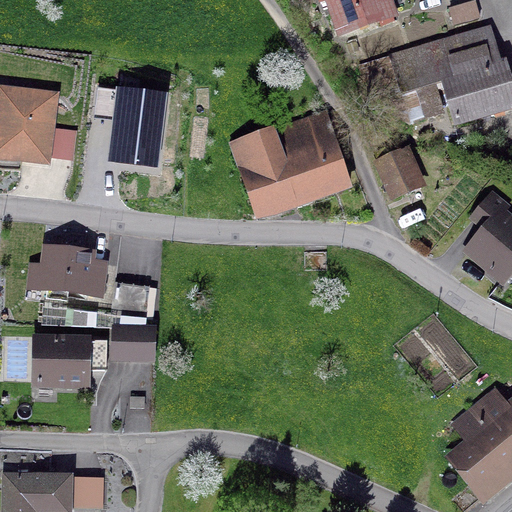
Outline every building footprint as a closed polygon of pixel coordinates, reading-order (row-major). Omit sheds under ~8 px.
[(339,35),(391,17),(385,0),(317,0),(319,3),(327,0),(339,35)] [(427,67),(434,91),(442,89),(453,126),(511,108),(511,94),(504,66),(499,68),(493,49),(427,67)] [(164,96),(118,90),(110,161),(156,166),(164,96)] [(20,159),(42,162),(50,101),(14,96),(0,107),(0,171),(19,173),(20,159)] [(324,116),(230,149),(254,218),(348,187),(324,116)] [(391,197),(417,186),(403,155),(394,159),(390,150),(373,157),(391,197)] [(486,230),(466,253),(501,282),(511,269),(511,225),(501,216),(506,211),(490,198),(473,219),(486,230)] [(100,297),(101,284),(104,266),(89,265),(89,257),(45,252),(42,272),(30,271),(28,288),(100,297)] [(113,285),(109,317),(144,321),(148,289),(113,285)] [(113,344),(112,360),(149,362),(151,332),(113,330),(113,344)] [(83,372),(104,373),(105,344),(36,342),(35,386),(82,387),(83,372)] [(128,410),(142,410),(143,399),(128,399),(128,410)] [(450,460),(477,494),(511,466),(511,408),(495,423),(481,404),(454,425),(469,444),(450,460)] [(67,511),(68,479),(3,478),(1,511),(67,511)]
